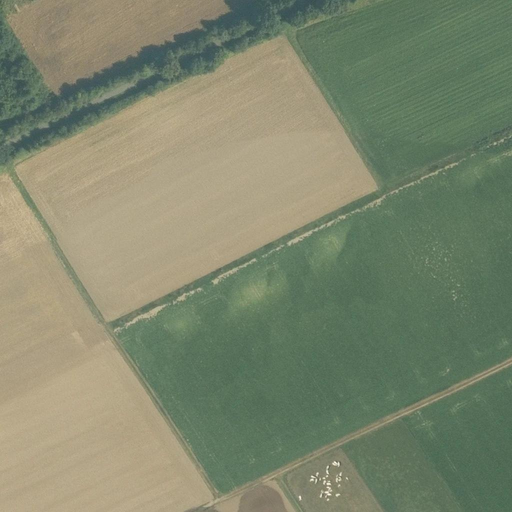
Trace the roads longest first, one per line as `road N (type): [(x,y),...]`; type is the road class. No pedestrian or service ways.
road 1 (track): [(216,502),(7,170)]
road 2 (track): [(511,359),(197,511)]
